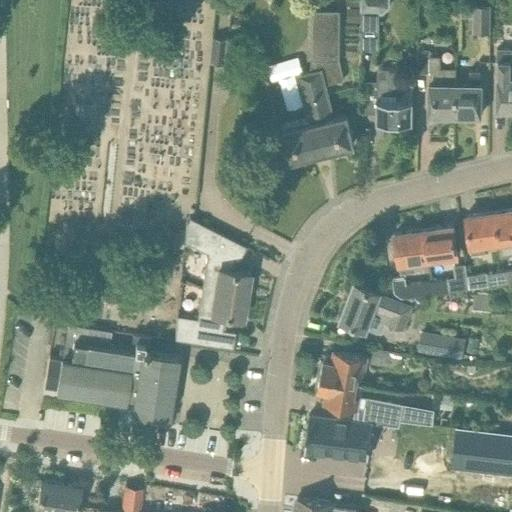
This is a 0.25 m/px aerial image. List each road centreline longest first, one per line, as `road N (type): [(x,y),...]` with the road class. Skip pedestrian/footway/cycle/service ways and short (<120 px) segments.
road 1 (unclassified): [(269,473),(290,310),(306,262),(332,225),(375,204),(511,168)]
road 2 (residential): [(269,473),(0,434)]
